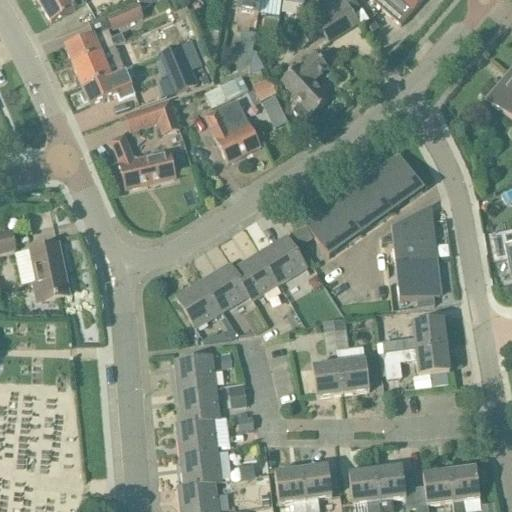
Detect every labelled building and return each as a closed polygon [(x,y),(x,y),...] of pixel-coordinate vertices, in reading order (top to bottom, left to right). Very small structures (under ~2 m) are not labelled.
[(86,5),(83,0),(45,0),(38,4),(50,26),(86,5)] [(258,16),(260,0),(237,0),(235,12),(258,16)] [(261,0),(281,4),(281,0),(260,0),(258,16),(261,0)] [(365,0),(380,12),(390,0),(365,0)] [(390,0),(380,12),(400,30),(425,0),(390,0)] [(354,3),(348,8),(354,18),(361,13),(354,3)] [(144,22),(137,5),(106,19),(113,35),(144,22)] [(338,14),(318,27),(331,48),(351,35),(361,29),(354,18),(348,8),(338,14)] [(186,20),(194,40),(198,49),(202,47),(197,37),(186,11),(173,16),(176,24),(186,20)] [(369,24),(362,13),(361,13),(354,18),(361,29),(366,25),(369,24)] [(372,22),(366,25),(373,36),(379,32),(372,22)] [(289,35),(302,52),(314,43),(301,26),(289,35)] [(73,69),(115,50),(115,51),(125,46),(122,37),(111,42),(108,34),(94,40),(93,37),(64,49),(73,69)] [(217,40),(197,37),(202,47),(212,70),(217,40)] [(180,49),(179,48),(157,57),(158,58),(175,98),(198,88),(181,49),(180,49)] [(115,50),(73,69),(82,90),(124,72),(125,74),(132,70),(127,60),(120,63),(115,51),(115,50)] [(241,52),(237,74),(250,70),(252,55),(253,53),(241,52)] [(257,56),(252,55),(250,70),(249,76),(263,72),(256,59),(257,56)] [(329,103),(312,84),(328,70),(315,56),(300,70),(298,68),(280,85),(300,107),(292,114),(303,125),(310,118),(311,119),(329,103)] [(205,69),(194,73),(203,94),(214,89),(205,69)] [(124,72),(82,90),(90,108),(117,97),(120,104),(135,98),(125,74),(124,72)] [(511,73),(487,104),(511,125),(511,73)] [(266,83),(253,90),(259,104),(273,98),(266,83)] [(236,101),(229,86),(205,98),(212,113),(236,101)] [(181,132),(170,103),(123,119),(130,138),(158,129),(161,139),(181,132)] [(217,115),(205,121),(216,144),(227,167),(260,151),(248,128),(229,137),(224,128),(230,125),(223,112),(217,115)] [(123,140),(110,146),(121,169),(119,170),(125,194),(175,182),(169,157),(135,164),(123,140)] [(366,185),(369,188),(369,187),(389,216),(390,215),(408,202),(410,204),(422,195),(412,181),(411,181),(398,162),(397,163),(399,166),(387,174),(385,171),(366,185)] [(336,206),(338,209),(358,237),(359,237),(378,224),(379,226),(391,217),(390,215),(389,216),(369,187),(369,188),(357,196),(354,193),(336,206)] [(338,209),(326,218),(324,215),(305,228),(329,261),(330,261),(328,259),(347,246),(348,248),(360,239),(359,237),(358,237),(338,209)] [(429,213),(384,241),(385,246),(394,245),(395,252),(393,252),(394,267),(397,267),(397,266),(431,262),(431,261),(429,247),(433,247),(429,213)] [(304,231),(294,238),(301,248),(311,241),(304,231)] [(0,258),(16,255),(12,234),(4,236),(0,236),(0,258)] [(259,257),(279,288),(306,272),(286,240),(259,257)] [(57,248),(31,254),(15,257),(21,288),(34,286),(38,306),(68,300),(57,248)] [(511,248),(503,250),(510,286),(511,285),(511,248)] [(233,273),(248,300),(251,306),(279,288),(259,257),(233,273)] [(397,267),(400,289),(397,290),(399,305),(416,302),(418,312),(434,309),(433,300),(440,300),(439,298),(436,299),(434,284),(438,284),(435,261),(431,261),(431,262),(397,266),(397,267)] [(202,285),(222,316),(248,300),(229,268),(202,285)] [(195,333),(222,316),(202,285),(175,301),(195,333)] [(293,305),(308,323),(317,316),(302,298),(293,305)] [(226,323),(219,328),(223,335),(229,344),(232,344),(234,343),(238,343),(226,323)] [(377,347),(378,359),(447,350),(443,323),(412,327),(414,342),(377,347)] [(288,324),(280,329),(283,335),(292,331),(288,324)] [(338,356),(339,368),(343,399),(369,396),(365,364),(363,365),(361,351),(348,353),(345,324),(334,325),(338,356)] [(338,356),(334,325),(322,327),(326,358),(338,356)] [(223,335),(216,339),(215,337),(202,344),(204,347),(229,344),(223,335)] [(450,377),(447,350),(378,359),(380,376),(386,375),(387,383),(401,381),(399,367),(416,365),(418,381),(450,377)] [(178,395),(215,391),(212,359),(175,363),(178,395)] [(230,359),(221,360),(222,374),(231,373),(230,359)] [(317,402),(343,399),(339,368),(313,371),(317,402)] [(429,380),(431,392),(449,389),(447,378),(429,380)] [(247,411),(244,389),(228,392),(231,413),(247,411)] [(215,391),(178,395),(182,426),(213,422),(213,424),(219,424),(215,391)] [(251,419),(239,421),(241,434),(253,432),(251,419)] [(216,454),(213,424),(213,422),(182,426),(176,427),(180,458),(216,454)] [(180,458),(184,488),(184,489),(215,485),(215,487),(220,487),(216,454),(180,458)] [(305,511),(318,511),(318,503),(331,502),(327,471),(301,474),(305,511)] [(453,511),(464,511),(463,505),(480,503),(478,489),(489,488),(487,471),(450,475),(453,506),(453,507),(453,511)] [(416,511),(415,492),(414,482),(403,483),(402,472),(375,475),(379,511),(392,511),(392,504),(404,502),(405,511),(416,511)] [(305,511),(301,474),(279,476),(275,474),(262,475),(265,498),(257,499),(258,511),(279,511),(279,508),(294,506),(294,511),(305,511)] [(379,511),(375,475),(349,478),(352,509),(366,507),(366,511),(379,511)] [(424,490),(415,492),(416,511),(427,511),(427,510),(453,507),(453,506),(450,475),(423,479),(424,490)] [(181,511),(218,511),(215,487),(215,485),(184,489),(184,488),(178,489),(181,511)]
